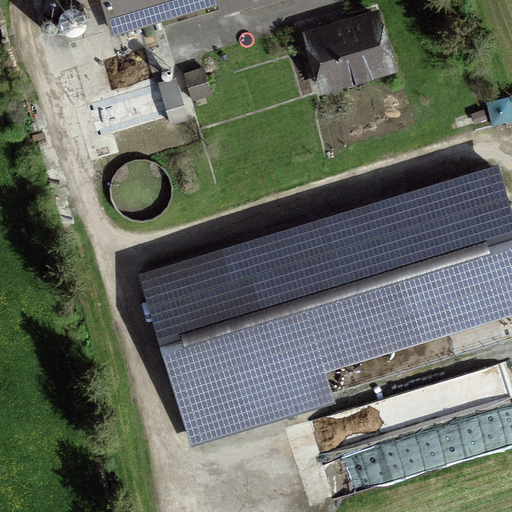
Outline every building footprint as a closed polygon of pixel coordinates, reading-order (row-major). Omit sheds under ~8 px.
[(100,0),(102,4),(112,37),(218,5),(221,17),(276,0),(100,0)] [(86,21),(83,9),(72,2),(60,6),(55,17),(59,29),(69,36),(81,33),(86,21)] [(388,68),(374,20),(311,38),(326,86),(388,68)] [(185,121),(173,80),(85,106),(95,140),(166,119),(168,126),(185,121)] [(511,316),(511,209),(498,165),(137,274),(191,448),(336,404),(326,373),(511,316)]
